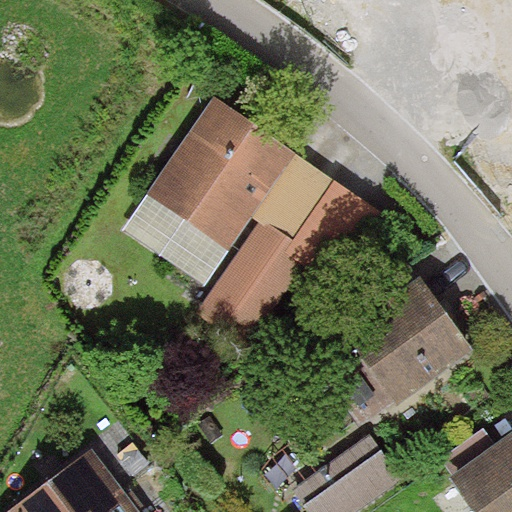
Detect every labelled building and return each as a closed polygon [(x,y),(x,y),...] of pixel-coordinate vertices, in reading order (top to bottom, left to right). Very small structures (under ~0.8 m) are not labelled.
[(291,159),(210,106),(125,234),(202,288),(252,217),(291,159)] [(383,220),(291,159),(252,217),(260,222),(197,316),(247,349),(304,264),(338,286),(383,220)] [(474,352),(421,282),(344,340),(361,363),(330,386),(361,426),(392,403),(398,410),(474,352)] [(360,511),(403,482),(372,438),(293,495),(305,511),(360,511)] [(511,511),(511,439),(451,481),(471,511),(511,511)] [(13,511),(139,511),(123,490),(95,453),(13,511)]
